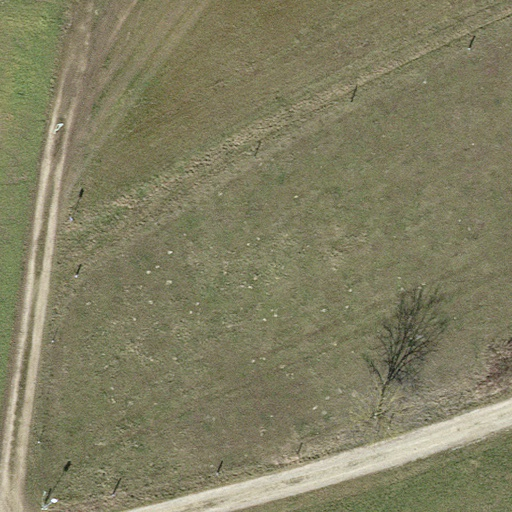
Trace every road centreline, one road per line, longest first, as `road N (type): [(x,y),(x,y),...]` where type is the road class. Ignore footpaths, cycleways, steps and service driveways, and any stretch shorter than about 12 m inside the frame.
road 1 (track): [(48,279),(333,102),(511,26)]
road 2 (track): [(19,511),(89,0)]
road 3 (track): [(213,511),(511,426)]
